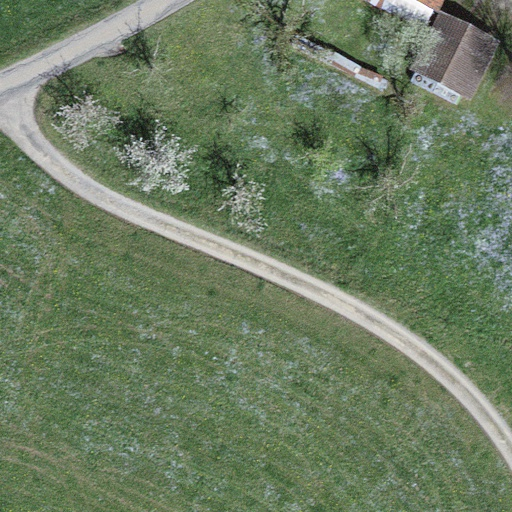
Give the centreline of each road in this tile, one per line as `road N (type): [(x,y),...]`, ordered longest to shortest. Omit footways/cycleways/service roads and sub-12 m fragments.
road 1 (track): [(511,453),(445,373),(382,328),(314,288),(76,182),(22,140),(0,107)]
road 2 (track): [(0,91),(160,0)]
